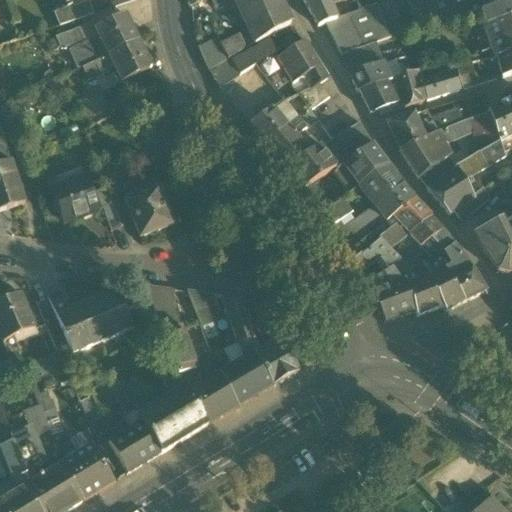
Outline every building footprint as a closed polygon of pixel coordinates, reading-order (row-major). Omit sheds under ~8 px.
[(70,0),(74,6),(75,9),(88,4),(96,0),(70,0)] [(225,6),(235,2),(234,0),(209,0),(214,12),(224,8),(225,6)] [(277,0),(234,0),(235,2),(251,37),(255,46),(290,26),(277,0)] [(301,0),(315,23),(334,15),(329,4),(327,0),(301,0)] [(404,0),(414,32),(418,31),(416,25),(419,24),(414,7),(410,8),(407,0),(404,0)] [(416,25),(418,31),(481,14),(511,1),(511,0),(407,0),(410,8),(414,7),(419,24),(416,25)] [(484,26),(511,15),(511,1),(481,14),(484,26)] [(54,15),(59,28),(93,16),(88,4),(75,9),(74,6),(54,15)] [(355,32),(363,48),(375,44),(388,39),(376,7),(360,12),(356,13),(347,18),(355,32)] [(336,20),(334,15),(315,23),(317,27),(317,28),(325,24),(336,20)] [(496,58),(511,53),(511,15),(484,26),(495,58),(496,58)] [(94,31),(98,39),(107,57),(137,43),(131,30),(124,16),(94,31)] [(325,24),(333,42),(355,32),(347,18),(347,17),(336,20),(325,24)] [(55,39),(61,52),(69,48),(83,42),(77,31),(55,39)] [(363,48),(355,32),(333,42),(340,56),(348,54),(363,48)] [(242,53),(245,52),(240,42),(238,37),(217,48),(228,61),(229,60),(242,53)] [(251,37),(240,42),(245,52),(255,46),(251,37)] [(79,70),(107,57),(98,39),(84,46),(70,52),(79,70)] [(137,43),(107,57),(116,75),(121,85),(151,70),(137,43)] [(232,64),(239,76),(257,65),(257,66),(273,55),(274,55),(268,43),(245,57),(232,64)] [(276,61),(280,67),(288,80),(292,86),(303,80),(306,85),(310,91),(319,85),(327,79),(324,74),(324,73),(304,43),(277,60),(276,61)] [(203,62),(208,72),(228,61),(217,48),(214,44),(199,53),(203,62)] [(348,54),(351,64),(379,55),(375,44),(363,48),(348,54)] [(511,53),(496,58),(502,78),(511,75),(511,53)] [(257,66),(266,78),(280,67),(276,61),(277,60),(274,55),(273,55),(257,66)] [(382,66),(379,55),(351,64),(355,75),(382,66)] [(102,82),(116,75),(107,57),(79,70),(64,77),(65,77),(68,85),(79,80),(80,84),(93,78),(99,76),(102,82)] [(395,61),(383,66),(390,81),(402,78),(395,61)] [(455,67),(463,91),(489,83),(490,82),(488,77),(476,80),(472,63),(455,67)] [(211,76),(219,90),(239,77),(239,76),(232,64),(211,76)] [(386,82),(390,81),(383,66),(382,66),(355,75),(350,77),(356,92),(358,92),(386,82)] [(266,78),(267,79),(275,90),(288,80),(280,67),(266,78)] [(432,78),(433,80),(453,74),(451,68),(425,72),(426,79),(432,78)] [(404,108),(427,102),(421,83),(418,73),(414,75),(402,78),(390,81),(386,82),(395,101),(400,99),(404,108)] [(433,80),(421,83),(427,102),(459,92),(453,74),(433,80)] [(98,91),(100,94),(100,95),(121,85),(116,75),(102,82),(99,76),(93,78),(98,91)] [(80,84),(86,97),(98,91),(93,78),(80,84)] [(397,104),(395,101),(386,82),(358,92),(369,114),(378,111),(397,104)] [(300,96),(311,111),(328,98),(319,85),(310,91),(300,96)] [(78,104),(89,128),(110,117),(100,95),(100,94),(78,104)] [(499,144),(503,155),(511,152),(511,151),(511,100),(488,111),(489,114),(499,143),(499,144)] [(286,128),(297,119),(284,102),(272,111),(286,128)] [(378,111),(380,116),(400,110),(397,104),(378,111)] [(462,124),(469,121),(479,117),(476,108),(459,114),(462,124)] [(297,119),(306,130),(318,123),(309,109),(297,119)] [(248,128),(270,154),(294,138),(306,130),(297,119),(286,128),(272,111),(248,128)] [(432,122),(432,123),(447,117),(451,128),(462,124),(459,114),(458,111),(432,122)] [(489,114),(479,117),(469,121),(474,132),(479,147),(468,154),(471,159),(485,152),(499,144),(499,143),(489,114)] [(398,149),(399,151),(423,140),(413,115),(386,124),(398,149)] [(449,129),(451,128),(447,117),(432,123),(438,133),(449,129)] [(449,129),(454,141),(474,132),(469,121),(462,124),(451,128),(449,129)] [(344,133),(357,156),(372,145),(359,124),(344,133)] [(454,141),(449,129),(438,133),(432,136),(423,140),(399,151),(417,180),(451,157),(445,146),(454,141)] [(305,149),(314,141),(306,130),(294,138),(305,149)] [(10,164),(6,165),(2,153),(3,150),(5,149),(0,132),(0,214),(24,206),(10,164)] [(270,154),(285,170),(319,148),(314,141),(305,149),(294,138),(270,154)] [(503,155),(499,144),(485,152),(471,159),(454,169),(454,170),(455,171),(461,181),(463,184),(468,181),(466,178),(503,155)] [(358,187),(359,187),(372,177),(389,167),(372,145),(357,156),(352,160),(342,167),(332,174),(348,195),(358,187)] [(335,169),(319,148),(285,170),(301,190),(302,191),(331,172),(335,169)] [(6,165),(10,164),(5,149),(3,150),(2,153),(6,165)] [(359,187),(374,208),(402,186),(389,167),(372,177),(359,187)] [(54,180),(57,189),(85,179),(81,169),(54,180)] [(426,191),(449,217),(454,214),(453,213),(472,201),(471,200),(463,184),(461,181),(455,171),(426,191)] [(511,209),(511,176),(511,178),(498,185),(511,210),(511,209)] [(51,192),(64,226),(98,213),(85,179),(57,189),(51,192)] [(386,224),(386,223),(413,201),(413,200),(402,186),(374,208),(377,212),(385,223),(386,224)] [(100,210),(102,210),(113,206),(107,189),(94,194),(100,210)] [(133,224),(139,240),(173,227),(159,190),(126,202),(125,203),(133,224)] [(454,214),(461,223),(489,200),(484,194),(482,191),(471,200),(472,201),(453,213),(454,214)] [(321,215),(330,229),(352,215),(341,200),(321,215)] [(125,201),(113,206),(122,228),(133,224),(125,203),(126,202),(125,201)] [(408,234),(409,236),(430,218),(413,201),(386,223),(391,229),(398,224),(408,234)] [(110,232),(122,228),(113,206),(102,210),(110,232)] [(334,236),(337,241),(349,233),(351,236),(376,218),(373,215),(377,212),(374,208),(334,236)] [(448,238),(430,218),(409,236),(426,254),(436,246),(448,238)] [(379,242),(388,250),(408,234),(398,224),(391,229),(378,240),(379,242)] [(511,224),(502,229),(505,234),(511,230),(511,224)] [(511,272),(511,230),(505,234),(502,229),(500,225),(474,238),(497,272),(507,275),(511,272)] [(426,254),(433,260),(444,268),(464,304),(485,293),(471,270),(451,242),(448,238),(436,246),(426,254)] [(346,256),(351,263),(361,256),(361,257),(370,249),(363,241),(346,255),(346,256)] [(352,265),(358,275),(377,262),(384,268),(398,260),(395,257),(388,250),(379,242),(370,249),(361,257),(361,256),(351,263),(352,265)] [(401,264),(408,271),(413,268),(412,259),(404,250),(395,257),(398,260),(401,264)] [(384,268),(388,272),(392,270),(398,279),(408,271),(401,264),(398,260),(384,268)] [(445,313),(464,304),(444,268),(433,260),(430,263),(438,270),(429,275),(420,263),(413,268),(408,271),(417,282),(423,279),(442,309),(445,313)] [(405,289),(401,282),(398,279),(392,270),(388,272),(365,286),(370,296),(384,324),(414,313),(415,313),(406,289),(405,289)] [(414,313),(416,318),(441,309),(442,309),(423,279),(417,282),(408,271),(398,279),(401,282),(405,289),(406,289),(415,313),(414,313)] [(146,294),(162,335),(179,328),(171,305),(176,303),(172,290),(160,289),(144,287),(146,294)] [(47,298),(71,356),(131,330),(118,300),(105,305),(101,295),(66,310),(59,293),(47,298)] [(187,293),(200,330),(211,327),(207,316),(215,313),(210,297),(187,293)] [(0,340),(2,344),(18,338),(20,343),(35,336),(18,295),(0,302),(0,340)] [(238,345),(238,346),(253,340),(252,336),(250,333),(247,322),(239,300),(219,297),(238,345)] [(250,333),(252,336),(269,327),(256,305),(243,312),(247,322),(250,333)] [(197,375),(179,328),(162,335),(167,349),(177,377),(179,382),(192,377),(197,375)] [(276,338),(256,350),(258,355),(253,357),(256,362),(259,359),(278,349),(280,348),(281,347),(276,338)] [(256,350),(253,340),(238,346),(247,361),(253,357),(258,355),(256,350)] [(238,346),(238,345),(222,352),(231,370),(247,361),(238,346)] [(259,359),(256,362),(272,389),(296,375),(297,374),(297,373),(281,347),(280,348),(278,349),(259,359)] [(35,364),(40,378),(63,369),(57,355),(35,364)] [(231,370),(217,378),(237,410),(272,389),(256,362),(253,357),(247,361),(231,370)] [(169,399),(182,391),(179,382),(177,377),(163,382),(169,400),(169,399)] [(201,387),(192,377),(179,382),(182,391),(186,397),(201,387)] [(205,429),(237,410),(217,378),(201,387),(186,397),(205,429)] [(122,385),(110,391),(117,404),(125,419),(126,420),(138,413),(122,385)] [(93,416),(117,404),(110,391),(87,402),(93,416)] [(141,427),(160,456),(192,437),(205,429),(186,397),(182,391),(169,399),(169,400),(140,417),(136,420),(141,427)] [(38,408),(45,426),(58,421),(52,402),(51,402),(47,393),(34,398),(38,408)] [(78,406),(90,433),(99,430),(93,416),(87,402),(78,406)] [(57,457),(55,451),(50,439),(45,426),(38,408),(27,412),(52,473),(60,469),(59,467),(54,459),(57,457)] [(122,421),(130,433),(141,427),(136,420),(140,417),(138,413),(126,420),(125,419),(122,421)] [(25,476),(10,440),(4,425),(0,414),(0,450),(7,468),(13,485),(19,481),(18,480),(25,476)] [(20,419),(4,425),(10,440),(26,433),(20,419)] [(63,434),(58,421),(45,426),(50,439),(63,434)] [(109,446),(128,476),(160,456),(141,427),(130,433),(121,439),(109,446)] [(19,481),(24,490),(49,475),(43,463),(41,464),(28,432),(26,433),(10,440),(25,476),(18,480),(19,481)] [(80,435),(69,442),(77,456),(88,449),(80,435)] [(54,459),(59,467),(77,456),(69,442),(55,451),(57,457),(54,459)] [(59,467),(60,469),(81,505),(112,486),(90,448),(88,449),(77,456),(59,467)] [(52,473),(49,475),(24,490),(36,511),(69,511),(77,507),(81,505),(60,469),(52,473)] [(36,511),(24,490),(19,481),(13,485),(18,494),(1,504),(0,504),(0,511),(36,511)] [(503,511),(492,499),(476,511),(503,511)]
